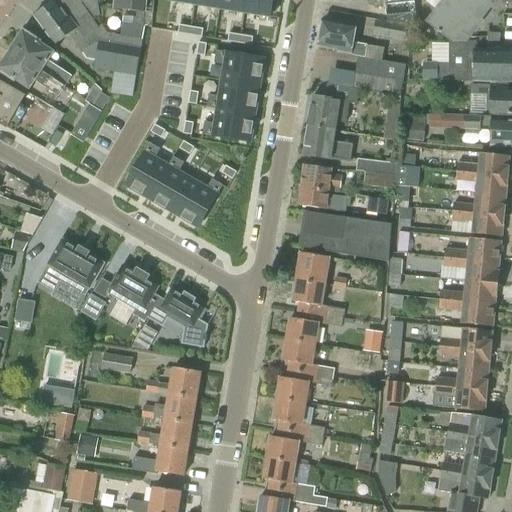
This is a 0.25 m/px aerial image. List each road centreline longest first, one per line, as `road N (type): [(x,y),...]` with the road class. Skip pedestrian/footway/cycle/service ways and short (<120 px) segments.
road 1 (residential): [(256,293),(305,0)]
road 2 (residential): [(256,293),(0,155)]
road 3 (residential): [(221,511),(256,293)]
